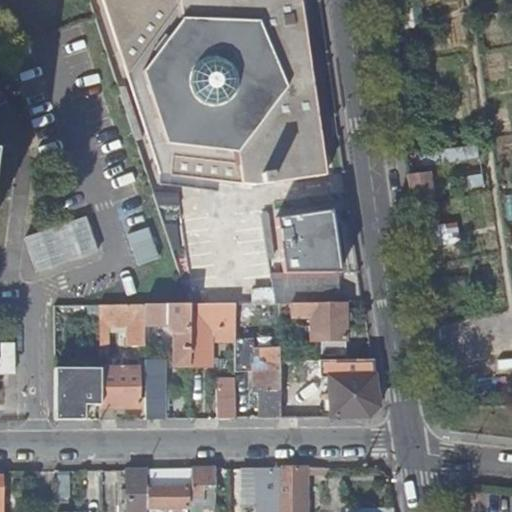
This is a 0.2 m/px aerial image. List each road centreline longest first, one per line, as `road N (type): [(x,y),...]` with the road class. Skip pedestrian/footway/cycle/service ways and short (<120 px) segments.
road 1 (tertiary): [(412,449),(348,0)]
road 2 (residential): [(0,451),(412,449)]
